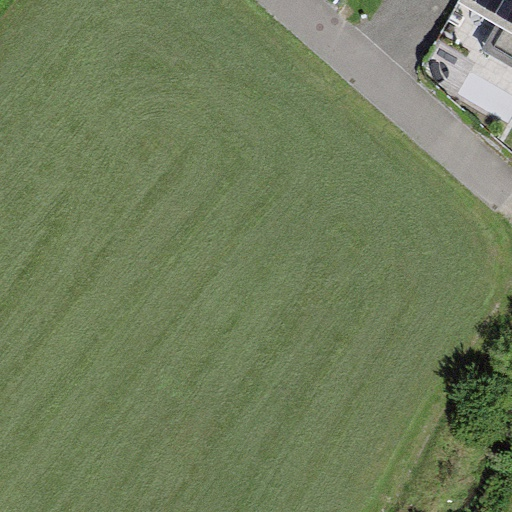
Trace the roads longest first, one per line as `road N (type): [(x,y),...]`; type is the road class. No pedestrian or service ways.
road 1 (residential): [(511,192),(294,0)]
road 2 (track): [(387,511),(511,299)]
